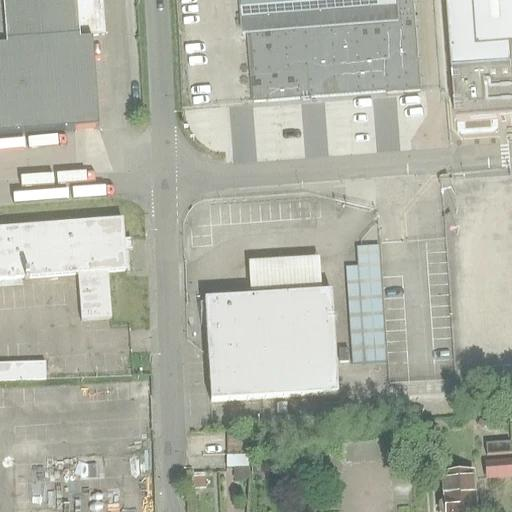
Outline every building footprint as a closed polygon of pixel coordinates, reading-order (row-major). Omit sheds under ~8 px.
[(0,0),(0,138),(98,131),(91,42),(78,43),(78,39),(103,37),(100,0),(0,0)] [(239,0),(242,37),(247,36),(252,100),(252,104),(301,100),(301,102),(302,102),(310,101),(311,101),(311,99),(347,97),(386,94),(386,95),(404,94),(421,93),(413,0),(239,0)] [(511,0),(448,0),(454,75),(458,126),(464,126),(465,134),(492,132),(491,124),(511,122),(511,0)] [(1,222),(0,221),(0,285),(83,280),(85,320),(116,318),(113,271),(133,270),(130,219),(1,228),(1,222)] [(204,302),(207,359),(210,404),(337,396),(330,294),(204,302)] [(347,351),(336,351),(337,366),(348,365),(347,351)] [(49,361),(0,362),(0,380),(50,378),(49,361)] [(248,434),(226,434),(226,456),(248,455),(248,434)] [(486,457),(511,455),(510,444),(485,446),(486,457)] [(248,457),(226,457),(226,469),(248,469),(248,457)] [(511,460),(485,463),(486,480),(511,478),(511,460)] [(252,468),(252,483),(267,482),(266,468),(252,468)] [(475,511),(472,474),(442,477),(443,500),(437,505),(437,511),(475,511)] [(203,479),(192,479),(193,491),(204,490),(203,479)]
